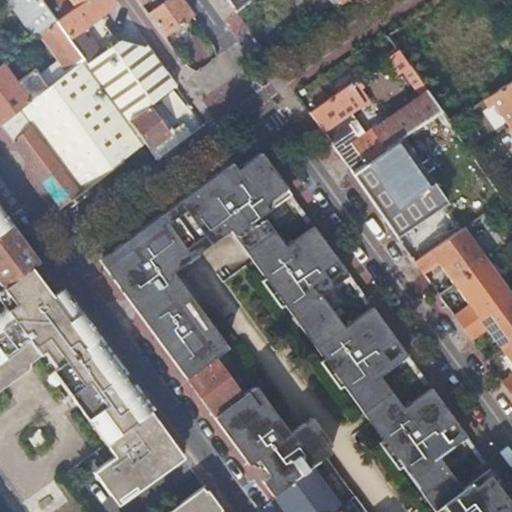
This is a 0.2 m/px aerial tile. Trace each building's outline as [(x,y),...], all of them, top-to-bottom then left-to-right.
[(40,0),(4,0),(32,37),(38,33),(55,20),(54,19),(46,8),(40,0)] [(80,0),(56,0),(46,8),(54,19),(80,0)] [(112,0),(80,0),(54,19),(55,20),(83,59),(98,80),(127,119),(147,105),(175,85),(147,46),(140,47),(135,47),(130,46),(122,42),(118,39),(115,35),(109,26),(108,23),(87,37),(83,32),(82,33),(79,29),(109,7),(112,0)] [(191,14),(180,0),(169,0),(149,15),(163,35),(191,14)] [(296,0),(296,3),(304,15),(320,3),(318,0),(296,0)] [(83,59),(55,20),(38,33),(63,66),(51,75),(55,80),(83,59)] [(420,93),(336,153),(352,173),(405,137),(440,112),(396,49),(381,60),(383,62),(392,75),(400,70),(407,79),(420,93)] [(98,80),(83,59),(55,80),(51,83),(0,120),(0,126),(41,182),(59,206),(143,143),(129,123),(69,168),(63,160),(60,162),(53,152),(49,154),(32,130),(98,80)] [(381,60),(354,78),(356,81),(383,62),(381,60)] [(15,83),(0,62),(0,120),(51,83),(46,77),(42,80),(33,69),(15,83)] [(366,94),(392,75),(383,62),(356,81),(365,94),(366,94)] [(354,78),(348,83),(359,99),(365,94),(356,81),(354,78)] [(127,119),(98,80),(32,130),(49,154),(53,152),(60,162),(63,160),(69,168),(129,123),(127,119)] [(511,80),(498,90),(487,97),(485,99),(483,100),(489,107),(495,102),(511,125),(511,123),(511,80)] [(348,83),(307,113),(325,139),(353,119),(348,113),(362,103),(359,99),(348,83)] [(168,133),(147,105),(127,119),(129,123),(143,143),(156,159),(189,135),(181,124),(168,133)] [(450,203),(405,137),(352,173),(397,239),(450,203)] [(257,153),(252,157),(257,164),(276,191),(282,187),(257,153)] [(235,168),(230,161),(184,194),(195,209),(241,176),(257,164),(252,157),(235,168)] [(241,176),(195,209),(193,210),(198,218),(210,234),(223,225),(226,229),(230,234),(235,231),(247,248),(271,231),(259,213),(281,197),(276,191),(257,164),(241,176)] [(287,193),(282,187),(276,191),(281,197),(287,193)] [(195,209),(184,194),(111,248),(107,251),(97,258),(114,280),(198,218),(193,210),(195,209)] [(36,261),(0,212),(0,286),(0,287),(28,268),(36,261)] [(210,234),(198,218),(114,280),(138,313),(178,284),(169,272),(165,267),(210,234)] [(223,225),(210,234),(213,239),(226,229),(223,225)] [(323,255),(329,251),(310,225),(304,229),(323,255)] [(463,228),(415,262),(424,275),(440,263),(455,284),(487,261),(463,228)] [(333,270),(323,255),(304,229),(288,241),(282,245),(271,231),(247,248),(266,274),(261,278),(258,280),(277,306),(280,304),(285,300),(287,304),(317,282),(333,270)] [(242,252),(247,248),(235,231),(230,234),(242,252)] [(213,239),(210,234),(165,267),(169,272),(213,239)] [(266,274),(247,248),(242,252),(261,278),(266,274)] [(345,273),(329,251),(323,255),(333,270),(339,278),(345,273)] [(487,261),(455,284),(470,305),(454,316),(463,328),(511,294),(487,261)] [(28,268),(0,287),(0,305),(3,311),(27,293),(35,303),(42,299),(52,300),(60,303),(63,305),(62,306),(70,317),(75,313),(57,288),(47,295),(28,268)] [(318,294),(339,278),(333,270),(317,282),(287,304),(324,354),(320,357),(316,360),(335,386),(339,383),(343,380),(373,358),(389,346),(367,316),(363,311),(342,326),(318,294)] [(178,284),(138,313),(186,378),(226,348),(178,284)] [(86,327),(75,313),(70,317),(62,306),(63,305),(60,303),(52,300),(42,299),(35,303),(27,293),(3,311),(0,313),(0,373),(2,375),(7,375),(10,374),(14,371),(17,366),(17,362),(8,350),(4,344),(19,333),(24,339),(29,346),(30,346),(36,355),(40,351),(63,382),(62,389),(66,395),(74,389),(83,401),(79,404),(99,429),(97,437),(102,444),(147,411),(126,382),(86,327)] [(511,295),(511,294),(463,328),(472,341),(488,329),(503,350),(511,342),(511,295)] [(324,354),(287,304),(283,307),(320,357),(324,354)] [(367,316),(373,311),(370,306),(363,311),(367,316)] [(405,354),(373,311),(367,316),(389,346),(398,359),(405,354)] [(8,350),(24,339),(19,333),(4,344),(8,350)] [(511,343),(511,342),(503,350),(511,343)] [(511,343),(503,350),(511,362),(511,374),(502,382),(511,394),(511,392),(511,343)] [(377,374),(398,359),(389,346),(373,358),(343,380),(381,432),(411,410),(427,399),(425,396),(421,391),(405,403),(400,406),(377,374)] [(226,348),(186,378),(212,414),(240,394),(219,364),(231,355),(226,348)] [(0,381),(10,374),(7,375),(2,375),(0,373),(0,381)] [(381,432),(343,380),(339,383),(377,435),(381,432)] [(240,394),(212,414),(222,425),(246,453),(282,424),(253,384),(240,394)] [(425,396),(432,391),(429,386),(421,391),(425,396)] [(464,435),(432,391),(425,396),(427,399),(457,440),(464,435)] [(436,455),(457,440),(427,399),(411,410),(381,432),(383,435),(379,438),(375,441),(395,467),(399,465),(403,462),(418,482),(443,464),(436,455)] [(147,411),(102,444),(112,457),(91,472),(109,495),(113,493),(116,497),(175,454),(166,443),(169,440),(147,411)] [(282,424),(246,453),(254,463),(257,467),(261,464),(269,473),(261,480),(273,496),(311,466),(329,452),(326,448),(319,439),(324,434),(310,416),(289,432),(282,424)] [(331,445),(324,434),(319,439),(326,448),(331,445)] [(414,485),(418,482),(403,462),(399,465),(414,485)] [(509,511),(480,472),(464,484),(460,487),(443,464),(418,482),(434,505),(430,508),(433,511),(509,511)] [(311,466),(273,496),(282,508),(285,511),(333,511),(341,507),(311,466)] [(511,511),(511,499),(488,467),(480,472),(509,511),(511,511)] [(434,505),(418,482),(414,485),(430,508),(434,505)] [(221,511),(202,486),(167,511),(221,511)]
